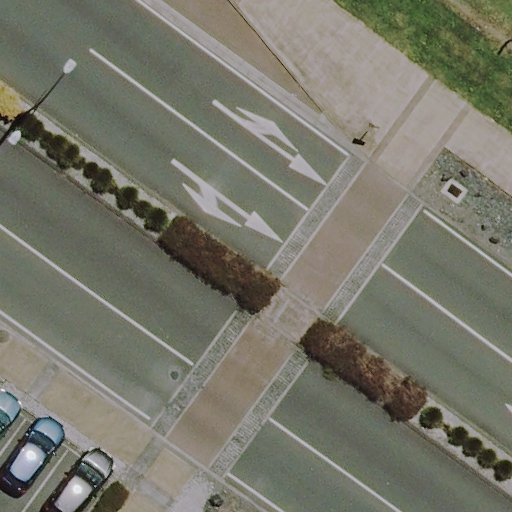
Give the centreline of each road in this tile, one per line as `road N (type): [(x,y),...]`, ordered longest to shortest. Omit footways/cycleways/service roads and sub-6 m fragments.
road 1 (tertiary): [(22,0),(511,357)]
road 2 (tertiary): [(405,511),(0,222)]
